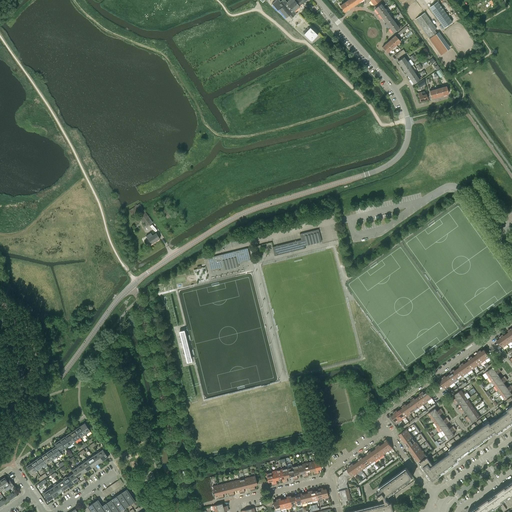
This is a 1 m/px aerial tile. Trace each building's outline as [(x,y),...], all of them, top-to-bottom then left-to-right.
[(278,0),(275,0),(271,4),(277,11),(279,10),(286,18),(288,16),(291,18),(296,14),(294,11),(300,7),(299,6),(303,3),(306,0),(289,0),(287,2),(284,0),(283,1),(282,0),(280,2),(278,0)] [(350,0),(348,0),(345,2),(349,9),(354,5),(350,0)] [(345,2),(340,5),(344,12),(349,9),(345,2)] [(444,28),(452,22),(437,2),(429,8),(444,28)] [(378,13),(385,8),(381,4),(375,8),(378,13)] [(388,13),(385,9),(385,8),(378,13),(382,18),(388,13)] [(434,30),(436,29),(424,12),(415,19),(429,38),(441,55),(450,48),(438,32),(436,33),(434,30)] [(392,18),(388,14),(388,13),(382,18),(385,23),(392,18)] [(395,23),(392,18),(385,23),(389,27),(395,23)] [(399,28),(396,23),(395,23),(389,27),(393,33),(399,28)] [(406,26),(396,35),(398,37),(408,28),(406,26)] [(311,41),(317,35),(318,35),(310,27),(304,34),(311,41)] [(396,45),(400,41),(395,35),(391,39),(396,45)] [(392,49),(396,45),(391,39),(386,43),(392,49)] [(387,53),(392,49),(386,43),(382,47),(387,53)] [(404,57),(398,61),(401,65),(407,61),(404,57)] [(407,61),(401,65),(404,70),(410,66),(407,61)] [(410,66),(404,70),(407,75),(413,71),(410,66)] [(413,71),(407,75),(410,79),(416,75),(413,71)] [(416,75),(410,79),(413,84),(419,80),(416,75)] [(424,79),(417,84),(419,87),(425,83),(424,79)] [(426,94),(425,94),(424,91),(421,92),(418,93),(420,101),(428,99),(426,94)] [(145,212),(139,204),(129,211),(132,216),(136,213),(139,217),(146,227),(152,223),(145,212)] [(304,246),(321,241),(319,232),(317,233),(317,230),(299,234),(301,240),(273,247),(275,256),(304,248),(304,246)] [(146,236),(147,239),(145,240),(149,245),(160,239),(156,233),(152,235),(151,233),(146,236)] [(250,260),(247,248),(208,258),(211,270),(223,267),(224,270),(239,266),(238,263),(250,260)] [(183,331),(179,332),(186,362),(191,361),(183,331)] [(511,341),(506,334),(504,335),(503,334),(501,335),(507,344),(511,341)] [(507,344),(501,335),(499,337),(500,338),(497,340),(502,348),(507,344)] [(480,350),(478,351),(485,360),(490,357),(484,349),(481,351),(480,350)] [(478,354),(475,356),(481,363),(485,360),(478,351),(477,353),(478,354)] [(481,363),(475,356),(473,358),(472,356),(470,358),(476,367),(481,363)] [(469,360),(466,362),(472,370),(476,367),(470,358),(468,359),(469,360)] [(472,370),(466,362),(464,364),(463,362),(461,364),(467,373),(472,370)] [(467,373),(461,364),(459,365),(460,367),(457,368),(463,376),(467,373)] [(495,370),(493,367),(485,372),(489,377),(500,369),(498,367),(495,370)] [(454,369),(452,370),(458,379),(463,376),(457,368),(455,370),(454,369)] [(500,369),(489,377),(492,381),(499,376),(498,374),(501,371),(500,369)] [(451,373),(448,375),(454,382),(458,379),(452,370),(450,372),(451,373)] [(445,375),(443,377),(450,386),(454,382),(448,375),(446,377),(445,375)] [(501,379),(499,376),(492,381),(495,386),(506,378),(505,376),(501,379)] [(442,379),(439,381),(445,389),(450,386),(443,377),(441,378),(442,379)] [(506,385),(504,382),(508,380),(506,378),(495,386),(498,390),(506,385)] [(501,395),(511,386),(511,385),(507,387),(506,385),(498,390),(501,395)] [(511,386),(501,395),(504,399),(511,394),(510,391),(511,389),(511,386)] [(461,390),(453,395),(455,398),(451,401),(453,403),(464,394),(461,390)] [(432,398),(426,391),(424,392),(423,391),(421,392),(427,401),(432,398)] [(427,401),(421,392),(419,394),(420,395),(417,397),(423,405),(427,401)] [(460,404),(467,399),(464,394),(453,403),(454,405),(458,402),(460,404)] [(414,397),(412,399),(418,408),(423,405),(417,397),(415,399),(414,397)] [(411,402),(409,403),(414,411),(418,408),(412,399),(410,400),(411,402)] [(459,411),(470,403),(467,399),(460,404),(461,407),(458,409),(459,411)] [(405,404),(403,405),(410,414),(414,411),(409,403),(406,405),(405,404)] [(466,413),(474,408),(470,403),(459,411),(461,413),(464,411),(466,413)] [(410,414),(403,405),(401,406),(402,408),(400,410),(405,417),(410,414)] [(437,411),(435,408),(428,414),(431,418),(442,410),(441,408),(437,411)] [(465,420),(477,412),(474,408),(466,413),(468,416),(464,418),(465,420)] [(396,410),(395,411),(401,420),(405,417),(400,410),(397,411),(396,410)] [(442,410),(431,418),(434,423),(442,417),(440,415),(444,412),(442,410)] [(396,424),(401,420),(395,411),(393,413),(394,414),(391,416),(396,424)] [(508,411),(490,424),(495,431),(496,433),(504,427),(505,429),(508,427),(507,426),(511,421),(511,416),(508,411)] [(477,412),(465,420),(467,422),(471,419),(472,422),(480,417),(477,412)] [(443,420),(442,417),(434,423),(437,427),(449,419),(447,417),(443,420)] [(448,426),(446,424),(450,421),(449,419),(437,427),(440,431),(448,426)] [(489,422),(471,435),(469,436),(475,445),(477,444),(485,438),(486,439),(488,438),(488,436),(495,431),(490,424),(489,422)] [(85,423),(79,426),(84,434),(85,434),(87,432),(87,433),(90,431),(85,423)] [(79,426),(74,430),(79,437),(80,437),(82,436),(82,437),(85,434),(84,434),(79,426)] [(443,436),(455,428),(453,426),(450,428),(448,426),(440,431),(443,436)] [(455,428),(443,436),(447,440),(454,435),(452,432),(456,430),(455,428)] [(406,429),(399,434),(401,437),(399,438),(401,440),(410,433),(406,429)] [(74,430),(69,433),(74,441),(75,440),(77,439),(77,440),(80,438),(80,437),(79,437),(74,430)] [(69,433),(64,437),(69,444),(70,444),(72,443),(75,441),(75,440),(74,441),(69,433)] [(410,433),(401,440),(402,442),(404,441),(405,443),(413,438),(410,433)] [(469,436),(467,438),(449,451),(450,453),(455,459),(463,454),(464,455),(466,453),(466,452),(473,446),(475,445),(469,436)] [(64,437),(59,440),(64,447),(65,447),(67,446),(67,447),(70,445),(70,444),(69,444),(64,437)] [(413,438),(405,443),(407,446),(406,447),(407,449),(416,442),(413,438)] [(393,448),(386,439),(384,441),(385,442),(383,444),(388,451),(393,448)] [(54,444),(56,446),(59,451),(62,454),(64,452),(62,450),(65,448),(65,447),(64,447),(59,440),(54,444)] [(416,442),(407,449),(408,451),(410,450),(412,452),(419,447),(416,442)] [(388,451),(383,444),(380,446),(379,444),(377,446),(384,455),(388,451)] [(56,446),(51,449),(56,457),(58,455),(59,456),(62,454),(59,451),(56,446)] [(376,448),(374,450),(379,458),(384,455),(377,446),(375,447),(376,448)] [(419,447),(412,452),(413,454),(412,455),(413,457),(422,451),(419,447)] [(51,449),(46,453),(51,460),(53,459),(54,459),(57,457),(56,457),(51,449)] [(108,457),(103,449),(100,451),(100,450),(97,452),(97,453),(102,460),(108,457)] [(370,450),(368,452),(375,461),(379,458),(374,450),(371,452),(370,450)] [(422,451),(413,457),(415,459),(416,458),(418,461),(426,456),(422,451)] [(375,461),(368,452),(366,453),(367,455),(365,456),(370,464),(375,461)] [(46,453),(41,456),(46,464),(46,463),(48,462),(49,463),(52,461),(51,460),(46,453)] [(97,453),(95,454),(92,456),(97,464),(102,460),(97,453)] [(450,453),(433,465),(439,474),(447,469),(447,470),(448,469),(450,468),(449,467),(457,461),(455,459),(450,453)] [(41,456),(36,460),(41,467),(43,465),(44,466),(47,464),(46,463),(46,464),(41,456)] [(97,464),(92,456),(90,458),(90,457),(87,459),(87,460),(92,467),(97,464)] [(370,464),(365,456),(362,458),(361,457),(360,458),(366,467),(370,464)] [(427,457),(420,462),(433,480),(440,475),(439,474),(433,465),(427,457)] [(359,461),(356,463),(361,470),(366,467),(360,458),(358,459),(359,461)] [(36,460),(31,463),(36,470),(38,469),(38,470),(41,468),(41,467),(36,460)] [(87,460),(85,461),(85,460),(82,463),(87,471),(92,467),(87,460)] [(317,475),(313,461),(308,462),(310,471),(313,471),(314,475),(317,475)] [(25,467),(30,474),(33,472),(33,473),(36,471),(36,470),(31,463),(25,467)] [(87,471),(82,463),(80,465),(79,464),(76,466),(77,467),(82,474),(87,471)] [(361,470),(356,463),(353,465),(352,463),(350,465),(357,474),(361,470)] [(306,477),(303,464),(297,465),(300,474),(303,473),(304,478),(306,477)] [(350,467),(347,469),(353,477),(357,474),(350,465),(349,466),(350,467)] [(295,480),(292,466),(287,468),(289,477),(292,476),(293,480),(295,480)] [(82,474),(77,467),(75,468),(74,467),(71,469),(74,473),(77,477),(82,474)] [(386,495),(410,478),(413,476),(407,468),(380,488),(381,489),(376,492),(380,498),(382,497),(383,504),(352,511),(393,511),(394,511),(392,502),(387,504),(386,500),(388,498),(386,495)] [(282,469),(276,470),(279,479),(281,479),(283,483),(285,482),(282,469)] [(339,476),(338,478),(347,482),(348,480),(353,477),(347,469),(342,472),(343,473),(339,476)] [(274,485),(271,471),(266,473),(268,482),(271,481),(272,486),(274,485)] [(74,473),(72,474),(71,473),(68,475),(69,476),(74,483),(79,480),(77,477),(74,473)] [(74,483),(69,476),(67,478),(66,477),(63,479),(64,480),(64,479),(69,487),(74,483)] [(14,486),(9,479),(7,480),(5,477),(0,480),(0,481),(5,489),(9,486),(10,488),(14,486)] [(249,477),(244,478),(246,487),(249,487),(250,491),(253,490),(249,477)] [(347,482),(338,478),(338,480),(339,485),(338,485),(339,491),(348,489),(347,483),(347,482)] [(64,479),(64,480),(62,481),(61,480),(58,482),(59,483),(64,490),(69,487),(64,479)] [(242,493),(239,480),(234,481),(236,490),(239,489),(240,494),(242,493)] [(511,481),(504,487),(500,490),(507,499),(511,495),(511,494),(511,481)] [(232,496),(228,482),(223,483),(225,492),(228,492),(229,496),(232,496)] [(64,490),(59,483),(56,484),(56,483),(53,486),(54,486),(59,494),(64,490)] [(218,494),(219,499),(221,498),(218,485),(212,486),(215,495),(218,494)] [(54,486),(53,486),(51,488),(51,487),(48,489),(48,490),(49,490),(54,497),(59,494),(54,486)] [(328,497),(326,488),(323,489),(322,487),(320,488),(323,499),(328,497)] [(135,501),(127,490),(127,489),(122,492),(122,493),(129,504),(135,501)] [(49,490),(48,490),(46,491),(46,490),(43,492),(48,501),(54,497),(49,490)] [(500,490),(484,502),(490,511),(498,504),(503,511),(506,509),(501,502),(507,499),(500,490)] [(129,504),(122,493),(122,492),(117,496),(117,497),(124,507),(129,504)] [(296,505),(294,496),(291,497),(291,495),(288,496),(291,507),(296,505)] [(124,507),(117,497),(117,496),(112,499),(112,500),(119,511),(124,507)] [(117,511),(119,511),(112,500),(112,499),(107,503),(113,511),(117,511)] [(98,500),(92,503),(93,504),(98,511),(104,511),(105,511),(103,507),(102,506),(98,500)] [(487,511),(490,511),(484,502),(469,511),(487,511)] [(98,511),(93,504),(92,503),(87,507),(91,511),(98,511)] [(113,511),(107,503),(102,506),(103,507),(105,511),(113,511)]
